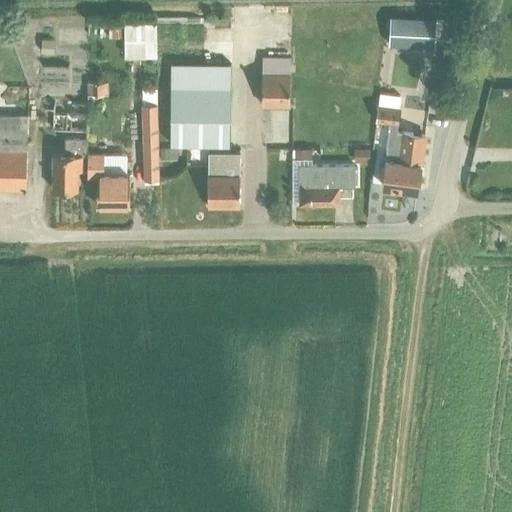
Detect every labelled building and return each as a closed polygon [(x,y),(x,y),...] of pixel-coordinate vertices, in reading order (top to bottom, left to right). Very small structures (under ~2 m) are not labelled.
[(435,18),(390,16),(389,44),(434,46),(435,18)] [(123,21),(108,21),(108,38),(123,38),(123,21)] [(128,25),(128,60),(162,60),(162,24),(128,25)] [(20,33),(3,34),(3,43),(20,42),(20,33)] [(41,38),(41,51),(53,52),(53,39),(41,38)] [(290,56),(262,56),(261,104),(289,105),(290,56)] [(231,63),(171,62),(171,88),(170,144),(230,145),(231,89),(231,63)] [(108,78),(88,78),(88,91),(108,91),(108,78)] [(142,105),(144,184),(158,184),(157,104),(156,87),(142,88),(142,105)] [(86,129),(87,102),(87,99),(72,99),(72,101),(72,112),(53,112),(52,128),(86,129)] [(400,108),(378,105),(376,121),(398,124),(400,108)] [(0,186),(25,186),(26,114),(0,113),(0,186)] [(290,126),(267,129),(269,140),(292,137),(290,126)] [(385,159),(382,185),(417,190),(425,135),(403,132),(400,153),(386,151),(385,159)] [(64,153),(52,153),(51,188),(77,189),(77,169),(81,169),(81,154),(87,154),(87,151),(87,135),(64,135),(64,153)] [(160,147),(161,158),(177,158),(176,146),(160,147)] [(310,149),(295,149),(294,158),(310,157),(310,149)] [(374,149),(357,149),(357,164),(374,164),(374,149)] [(129,205),(129,171),(127,171),(127,153),(119,153),(103,153),(103,151),(87,151),(87,154),(86,172),(97,172),(97,204),(129,205)] [(230,152),(208,151),(208,155),(207,206),(239,206),(240,164),(240,155),(240,152),(230,152)] [(354,165),(298,165),(298,202),(338,202),(338,185),(355,185),(354,165)] [(339,211),(313,209),(313,216),(338,218),(339,211)]
